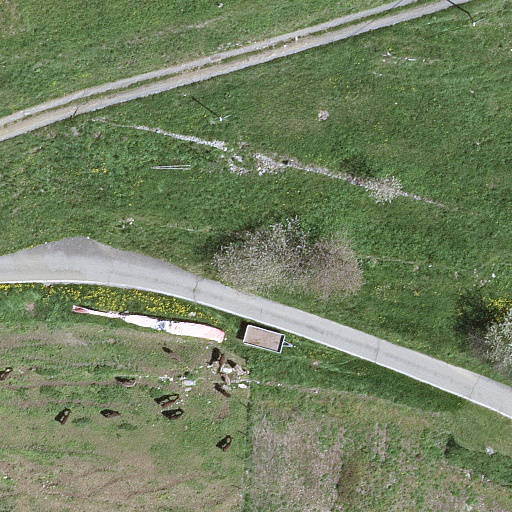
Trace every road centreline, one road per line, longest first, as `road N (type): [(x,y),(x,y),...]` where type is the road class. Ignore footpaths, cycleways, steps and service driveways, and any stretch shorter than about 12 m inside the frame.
road 1 (unclassified): [(511,404),(187,285),(109,269),(0,270)]
road 2 (track): [(501,0),(0,142)]
